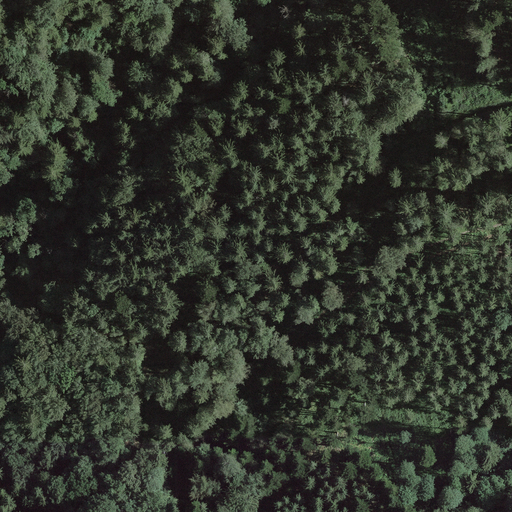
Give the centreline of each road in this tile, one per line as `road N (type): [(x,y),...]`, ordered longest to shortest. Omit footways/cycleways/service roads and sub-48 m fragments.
road 1 (track): [(511,211),(356,295),(278,355),(228,412),(174,511)]
road 2 (track): [(436,511),(511,398)]
